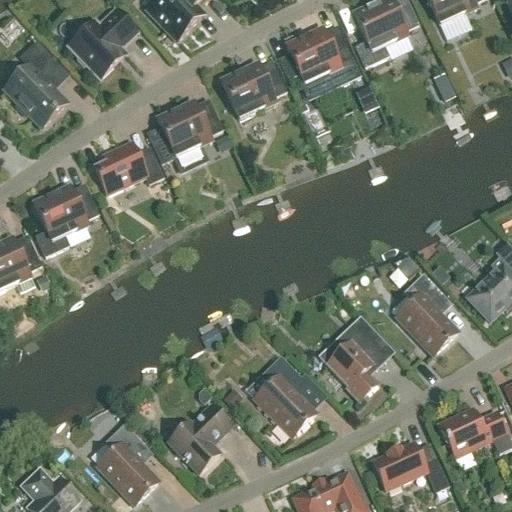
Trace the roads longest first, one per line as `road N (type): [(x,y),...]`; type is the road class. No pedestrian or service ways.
road 1 (residential): [(324,0),(181,75),(0,192)]
road 2 (residential): [(511,348),(372,430),(202,511)]
